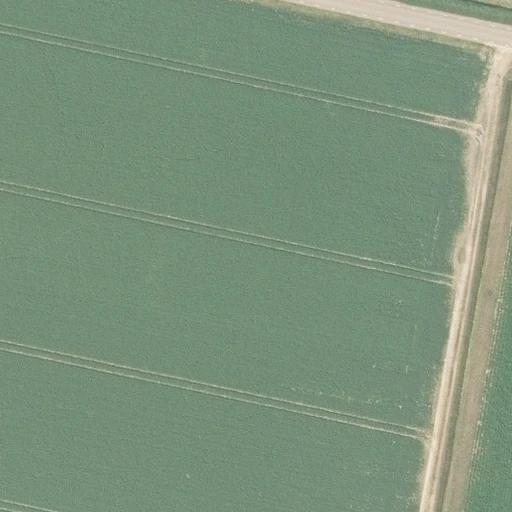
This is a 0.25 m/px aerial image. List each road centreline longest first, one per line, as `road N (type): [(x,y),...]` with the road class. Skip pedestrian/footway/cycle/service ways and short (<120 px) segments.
road 1 (track): [(425,511),(505,38)]
road 2 (track): [(454,511),(511,165)]
road 3 (unclassified): [(511,39),(324,0)]
